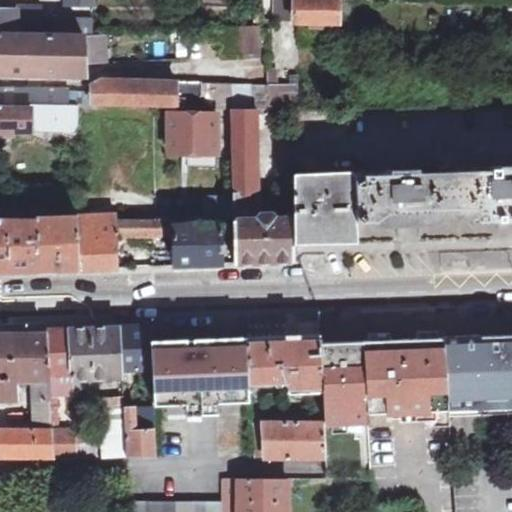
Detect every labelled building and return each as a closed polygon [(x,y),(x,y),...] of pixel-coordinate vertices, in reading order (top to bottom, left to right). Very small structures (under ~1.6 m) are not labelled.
[(61,0),(61,8),(95,10),(96,0),(61,0)] [(339,0),(284,0),(284,20),(339,21),(339,0)] [(0,73),(86,76),(84,32),(93,32),(93,28),(92,24),(76,24),(76,21),(45,22),(45,32),(18,32),(15,8),(0,8),(0,73)] [(221,27),(223,60),(263,57),(262,25),(221,27)] [(346,38),(347,59),(363,59),(362,38),(346,38)] [(231,127),(259,127),(260,127),(260,114),(266,113),(265,108),(295,108),(295,84),(268,83),(268,84),(180,82),(180,79),(106,77),(91,85),(93,104),(230,107),(231,127)] [(0,100),(68,103),(68,90),(0,87),(0,100)] [(30,128),(29,106),(0,105),(0,129),(30,130),(30,128)] [(47,106),(29,106),(30,128),(47,129),(47,106)] [(169,113),(168,153),(216,154),(216,113),(169,113)] [(259,127),(231,127),(232,171),(259,171),(259,127)] [(259,171),(232,171),(208,171),(209,183),(232,183),(233,203),(208,203),(208,218),(233,218),(235,262),(264,261),(295,260),(295,243),(326,243),(358,243),(357,223),(373,223),(372,226),(442,224),(443,220),(473,219),(474,223),(511,221),(511,163),(355,169),(355,171),(295,172),(295,215),(276,215),(272,210),(263,210),(260,215),(259,171)] [(0,216),(0,271),(39,270),(118,267),(117,236),(173,236),(174,265),(197,264),(222,263),(221,223),(173,223),(173,218),(117,218),(117,215),(37,218),(0,216)] [(152,338),(152,332),(151,322),(144,323),(121,323),(112,324),(68,325),(48,326),(48,330),(36,331),(0,332),(0,398),(13,399),(14,379),(34,379),(34,428),(0,428),(0,455),(97,456),(96,433),(75,433),(75,429),(54,429),(52,392),(73,391),(73,389),(96,388),(96,376),(123,375),(123,369),(153,368),(153,352),(152,338)] [(284,332),(248,334),(251,383),(291,382),(293,391),(322,390),(320,338),(320,331),(284,332)] [(248,334),(152,338),(153,352),(153,368),(155,401),(251,398),(251,383),(248,334)] [(469,350),(445,350),(449,414),(476,413),(511,411),(511,335),(481,336),(481,347),(468,347),(469,350)] [(445,338),(445,350),(469,350),(468,347),(481,347),(481,336),(445,338)] [(341,338),(320,338),(322,390),(324,421),(325,458),(326,467),(326,478),(372,478),(367,413),(362,338),(341,338)] [(405,338),(362,338),(367,413),(409,413),(405,338)] [(445,338),(405,338),(409,413),(449,414),(445,350),(445,338)] [(157,456),(155,406),(125,406),(127,456),(157,456)] [(101,457),(126,457),(125,421),(101,422),(101,457)] [(265,457),(264,421),(253,421),(255,457),(265,457)] [(324,421),(264,421),(265,457),(325,458),(324,421)] [(12,476),(0,475),(0,491),(13,491),(12,476)] [(288,511),(289,478),(239,477),(238,511),(288,511)] [(455,484),(456,511),(477,511),(476,483),(455,484)] [(222,511),(223,501),(127,501),(127,511),(222,511)]
